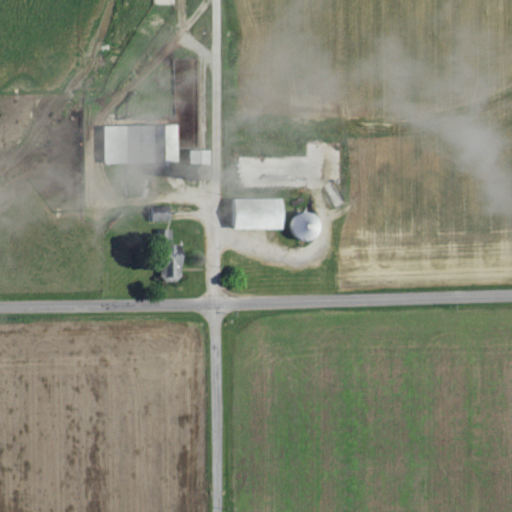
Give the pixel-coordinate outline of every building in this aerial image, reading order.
[(96,126),(96,164),(171,162),(170,124),(96,126)] [(205,175),(206,150),(182,150),(182,160),(189,160),(189,174),(205,175)] [(278,228),(277,198),(222,199),(223,229),(278,228)] [(145,207),(145,221),(163,222),(164,208),(145,207)] [(177,244),(167,244),(167,230),(154,229),(153,277),(176,278),(177,244)]
